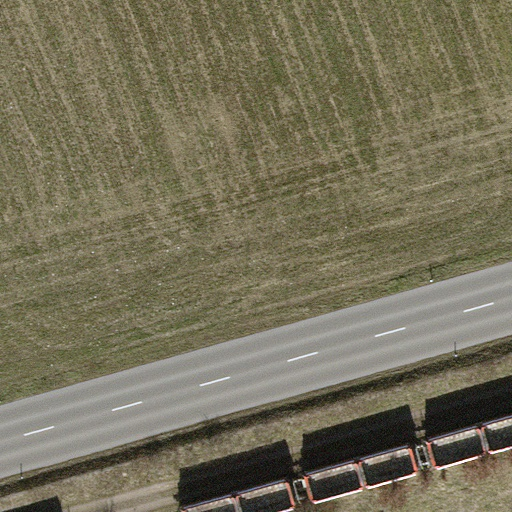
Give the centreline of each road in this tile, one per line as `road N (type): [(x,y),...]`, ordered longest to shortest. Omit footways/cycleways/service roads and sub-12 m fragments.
road 1 (secondary): [(0,445),(511,299)]
road 2 (track): [(511,390),(91,511)]
